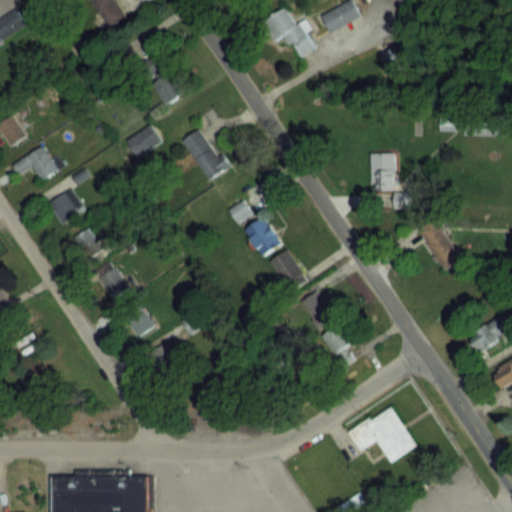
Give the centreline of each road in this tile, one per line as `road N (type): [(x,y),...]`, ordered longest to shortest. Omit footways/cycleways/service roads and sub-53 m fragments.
road 1 (tertiary): [(183,0),(499,467)]
road 2 (residential): [(163,449),(0,206)]
road 3 (residential): [(163,449),(268,445),(420,350)]
road 4 (residential): [(163,449),(0,448)]
